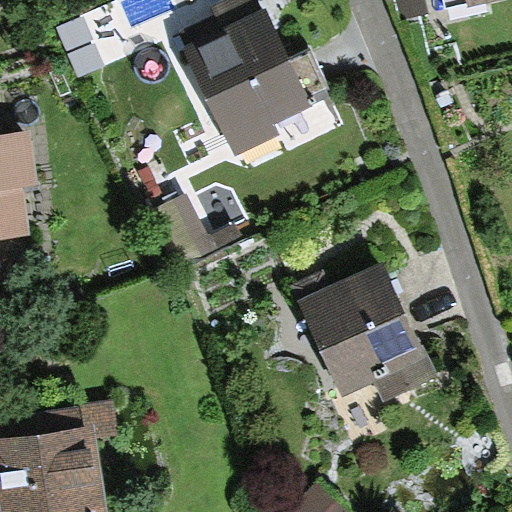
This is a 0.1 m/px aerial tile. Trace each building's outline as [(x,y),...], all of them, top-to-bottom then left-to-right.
[(238,148),(279,129),(273,117),(312,99),(267,4),(262,7),(258,0),(229,0),(218,5),(221,13),(183,32),(238,148)] [(121,13),(93,27),(105,54),(134,41),(121,13)] [(294,59),(317,111),(341,100),(317,48),(294,59)] [(31,183),(25,130),(0,132),(0,231),(20,229),(15,185),(31,183)] [(384,255),(296,293),(338,389),(426,351),(384,255)] [(0,511),(103,511),(93,419),(0,430),(0,511)] [(344,511),(314,479),(278,511),(344,511)]
